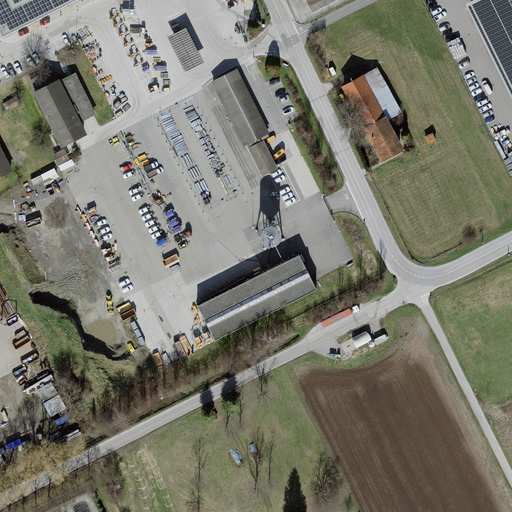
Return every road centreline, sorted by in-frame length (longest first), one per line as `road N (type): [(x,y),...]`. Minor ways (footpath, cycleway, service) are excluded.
road 1 (unclassified): [(0,500),(396,297),(416,276)]
road 2 (residential): [(288,38),(386,245),(416,276)]
road 3 (residential): [(422,277),(429,312),(511,479)]
